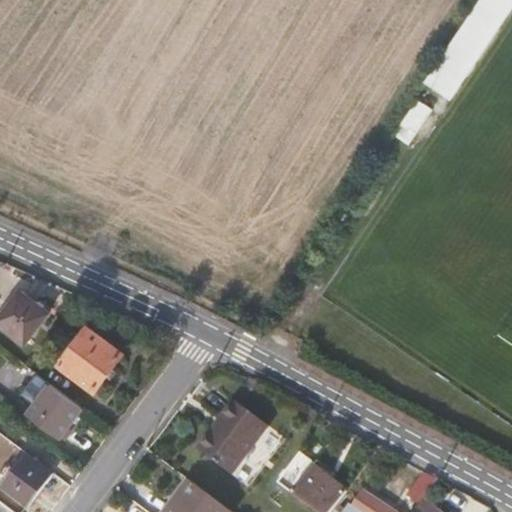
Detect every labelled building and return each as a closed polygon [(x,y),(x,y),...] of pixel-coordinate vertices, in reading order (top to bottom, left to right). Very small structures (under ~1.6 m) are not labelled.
[(456,82),(508,0),(477,0),(434,66),(456,82)] [(444,98),(429,88),(406,124),(421,133),(444,98)] [(0,329),(27,350),(50,319),(20,298),(0,324),(0,329)] [(95,393),(123,353),(83,324),(66,348),(69,352),(59,367),(95,393)] [(26,416),(60,440),(82,411),(35,376),(24,390),(38,401),(26,416)] [(0,399),(0,412),(2,414),(8,406),(0,399)] [(215,458),(239,427),(210,405),(187,436),(215,458)] [(52,476),(25,456),(1,488),(28,508),(52,476)] [(292,493),(316,511),(334,511),(340,505),(346,497),(348,495),(312,467),(292,493)] [(427,473),(411,494),(423,504),(426,500),(441,481),(427,473)] [(233,511),(192,481),(167,511),(233,511)] [(359,507),(354,511),(349,511),(340,505),(334,511),(390,511),(369,494),(359,507)] [(354,511),(359,507),(346,497),(340,505),(349,511),(354,511)] [(441,511),(426,500),(423,504),(417,511),(441,511)]
